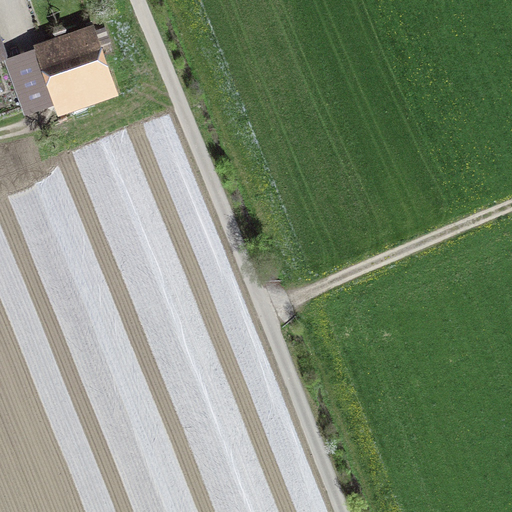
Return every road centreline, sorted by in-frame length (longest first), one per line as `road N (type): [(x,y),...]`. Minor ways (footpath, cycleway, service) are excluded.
road 1 (unclassified): [(329,511),(127,0)]
road 2 (track): [(511,207),(251,313)]
